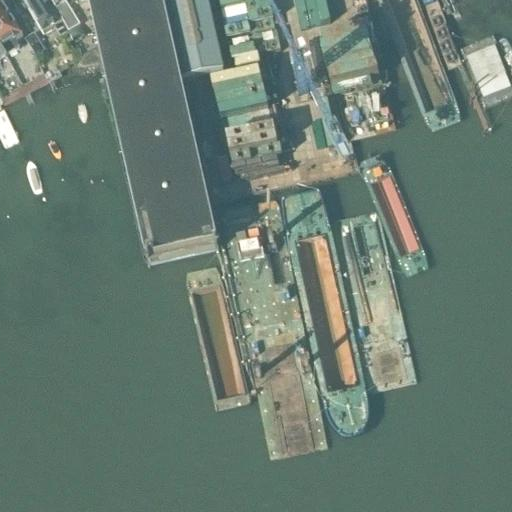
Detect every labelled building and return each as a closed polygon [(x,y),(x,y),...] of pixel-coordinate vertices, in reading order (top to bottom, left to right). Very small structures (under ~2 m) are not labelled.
[(48,1),(47,0),(22,0),(29,11),(48,1)] [(47,0),(48,1),(52,9),(67,37),(69,35),(79,29),(80,29),(67,6),(75,0),(79,5),(88,4),(86,0),(47,0)] [(86,0),(88,4),(99,51),(146,263),(146,264),(147,268),(219,252),(218,249),(182,86),(224,76),(216,39),(207,0),(86,0)] [(67,37),(52,9),(48,1),(29,11),(45,38),(55,32),(60,40),(67,37)] [(2,6),(0,7),(0,51),(0,52),(2,51),(6,59),(20,51),(17,45),(24,41),(2,6)]
